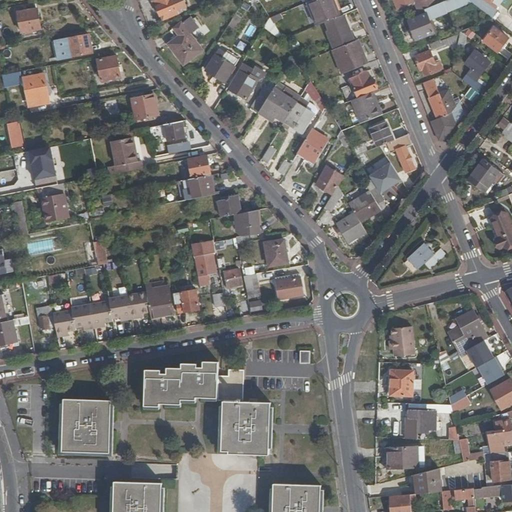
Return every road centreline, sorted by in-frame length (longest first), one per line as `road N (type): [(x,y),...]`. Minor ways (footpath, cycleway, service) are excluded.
road 1 (residential): [(0,370),(324,315)]
road 2 (residential): [(332,284),(315,242),(140,49)]
road 3 (residential): [(367,0),(438,177)]
road 4 (residential): [(438,177),(356,283)]
road 5 (residential): [(511,80),(438,177)]
